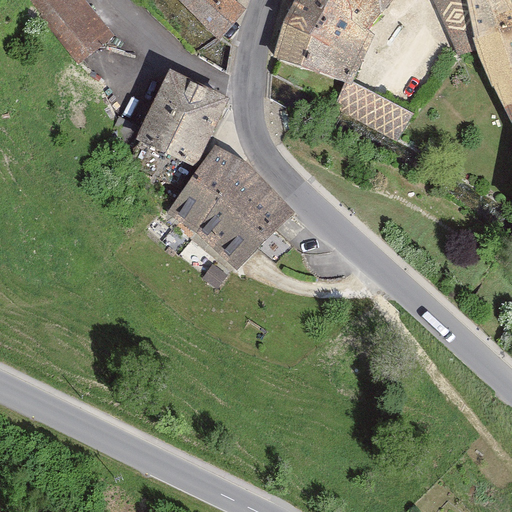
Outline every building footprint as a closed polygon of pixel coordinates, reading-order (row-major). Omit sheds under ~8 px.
[(112,38),(83,0),(41,0),(34,5),(79,63),(112,38)] [(244,11),(230,0),(180,0),(220,42),(244,11)] [(337,39),(366,51),(373,36),(369,32),(324,0),(298,0),(296,3),(285,25),(332,48),(337,39)] [(324,0),(369,32),(394,0),(324,0)] [(475,39),(467,0),(433,0),(459,56),(477,52),(473,40),(475,39)] [(467,0),(475,39),(511,29),(511,6),(510,2),(508,0),(467,0)] [(285,25),(280,40),(275,59),(346,84),(350,85),(366,51),(337,39),(332,48),(285,25)] [(511,29),(475,39),(473,40),(477,52),(504,109),(511,106),(511,29)] [(170,73),(139,138),(194,167),(228,102),(170,73)] [(336,107),(397,141),(398,139),(410,116),(350,85),(346,84),(336,107)] [(197,233),(245,165),(216,150),(170,210),(197,233)] [(245,165),(197,233),(237,269),(294,216),(261,180),(245,165)]
